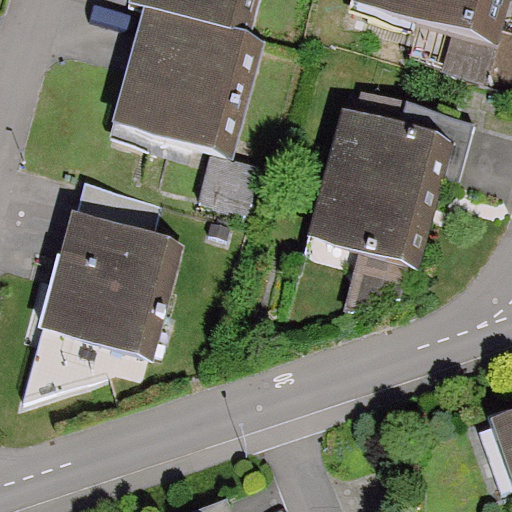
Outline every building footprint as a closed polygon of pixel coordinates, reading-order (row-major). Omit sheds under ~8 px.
[(132,0),(129,12),(147,17),(232,41),(233,37),(253,43),(264,0),(132,0)] [(357,0),(354,10),(497,48),(510,0),(357,0)] [(232,41),(147,17),(115,130),(230,162),(263,46),(253,43),(233,37),(232,41)] [(360,256),(344,313),(401,297),(409,267),(419,270),(444,181),(462,186),(477,132),(364,101),(358,123),(343,119),(309,242),(360,256)] [(185,249),(74,221),(45,336),(156,364),(185,249)] [(511,416),(492,423),(511,486),(511,416)]
